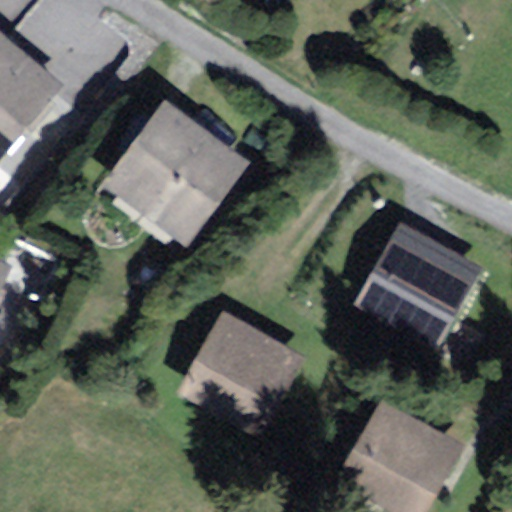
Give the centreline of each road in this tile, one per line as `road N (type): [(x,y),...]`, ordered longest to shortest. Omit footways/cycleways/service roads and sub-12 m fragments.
road 1 (residential): [(110,0),(511,225)]
road 2 (track): [(366,143),(262,294)]
